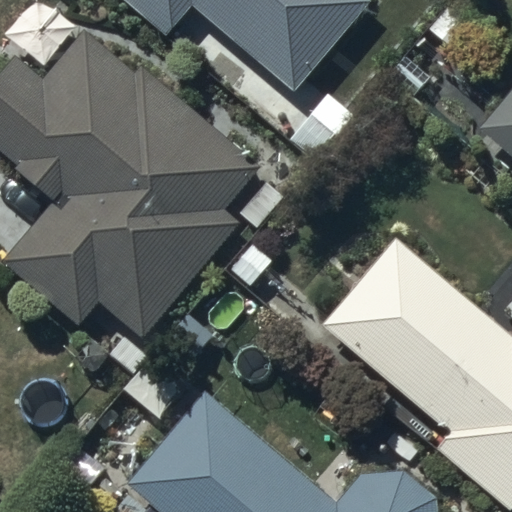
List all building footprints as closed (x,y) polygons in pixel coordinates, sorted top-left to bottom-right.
[(132,0),(168,30),(193,0),(194,0),(297,86),(370,0),(132,0)] [(16,158),(55,191),(2,254),(82,320),(103,295),(146,331),(244,214),(230,202),(267,157),(143,53),(136,61),(87,20),(46,68),(17,44),(0,63),(0,141),(18,156),(16,158)] [(511,85),(480,121),(511,148),(511,85)] [(511,511),(511,341),(396,245),(325,330),(451,435),(434,455),(502,511),(511,511)] [(207,399),(126,495),(145,511),(442,511),(380,459),(338,509),(207,399)]
